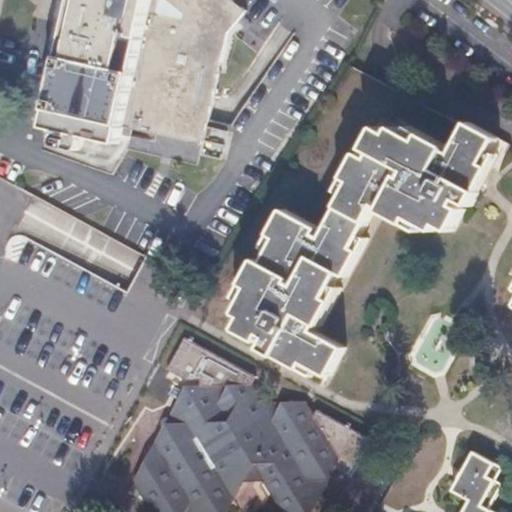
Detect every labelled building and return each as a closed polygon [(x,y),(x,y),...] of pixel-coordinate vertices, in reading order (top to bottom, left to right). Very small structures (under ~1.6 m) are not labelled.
[(64,0),(76,3),(72,20),(60,17),(56,36),(66,38),(45,128),(118,145),(121,128),(201,146),(226,34),(246,11),(231,0),(64,0)] [(72,20),(76,3),(64,0),(60,17),(72,20)] [(263,264),(255,260),(241,286),(249,290),(236,316),(242,319),(236,330),(258,342),(262,336),(269,340),(265,350),(299,369),(303,361),(329,375),(344,348),(312,331),(315,324),(320,327),(321,326),(335,301),(327,297),(341,272),(347,276),(361,250),(354,246),(375,208),(407,225),(411,217),(435,231),(440,223),(454,231),(465,211),(457,206),(461,199),(471,205),(492,166),(485,162),(498,138),(469,122),(452,153),(446,150),(447,147),(420,132),(415,140),(393,128),(390,134),(378,128),(366,151),(372,155),(369,161),(359,156),(346,180),(350,182),(321,236),(315,233),(318,227),(282,208),(269,234),(277,239),(263,264)] [(173,400),(133,474),(128,483),(146,511),(224,511),(240,482),(260,482),(279,511),(310,511),(327,483),(334,470),(349,478),(359,459),(370,439),(314,409),(311,415),(302,402),(259,403),(248,384),(252,377),(252,375),(178,335),(175,342),(161,368),(181,379),(180,386),(178,391),(169,386),(164,395),(173,400)] [(491,511),(490,511),(504,486),(495,481),(501,467),(475,453),(453,491),(470,501),(464,511),(491,511)]
